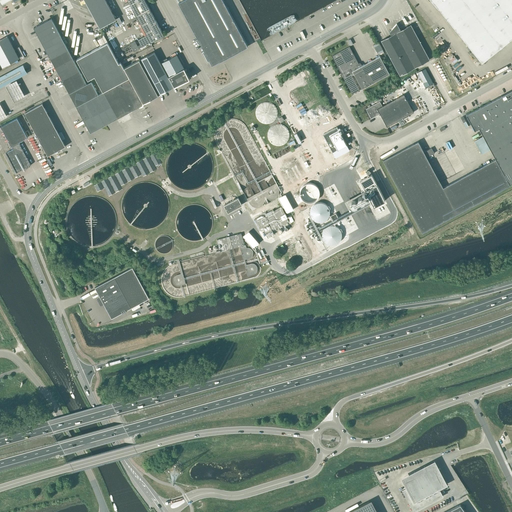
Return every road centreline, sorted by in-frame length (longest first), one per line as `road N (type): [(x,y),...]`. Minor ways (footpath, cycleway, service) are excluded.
road 1 (motorway): [(0,466),(511,318)]
road 2 (motorway): [(511,296),(0,443)]
road 3 (motorway): [(511,285),(218,335),(79,374)]
road 4 (secondary): [(0,488),(197,434),(315,436)]
road 5 (unclassified): [(310,44),(355,129),(371,140),(392,139),(511,74)]
road 6 (motorway): [(337,425),(336,409),(346,399),(511,340)]
road 7 (unclassified): [(105,511),(57,412),(26,369),(0,354)]
road 8 (unclassified): [(90,163),(11,16)]
road 9 (tertiary): [(79,374),(28,239)]
road 10 (tertiary): [(90,163),(213,96)]
road 11 (secondary): [(344,441),(380,442),(424,412),(471,395)]
road 12 (tertiary): [(213,493),(233,496),(309,474),(324,452)]
